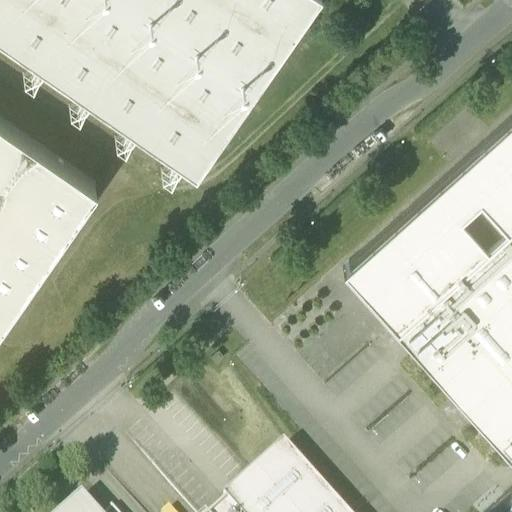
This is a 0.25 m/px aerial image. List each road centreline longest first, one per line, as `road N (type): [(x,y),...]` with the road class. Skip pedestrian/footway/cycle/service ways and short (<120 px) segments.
road 1 (unclassified): [(0,466),(384,108),(421,86),(511,4)]
road 2 (unknown): [(53,417),(135,511)]
